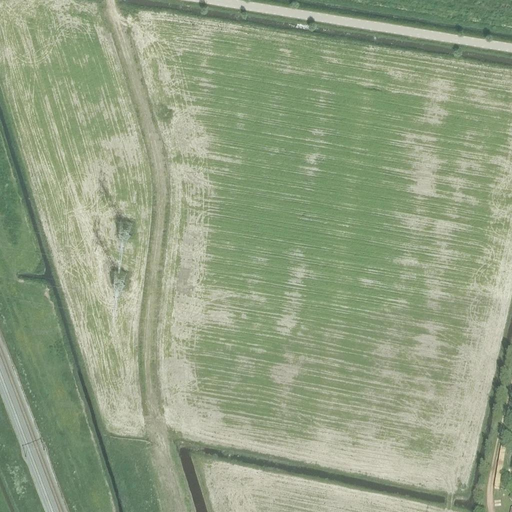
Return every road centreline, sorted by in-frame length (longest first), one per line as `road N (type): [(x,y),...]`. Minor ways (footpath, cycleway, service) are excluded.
road 1 (unclassified): [(511,48),(210,0)]
road 2 (track): [(511,385),(491,511)]
